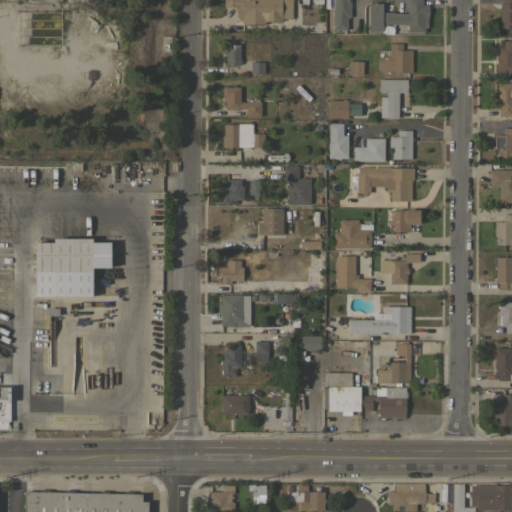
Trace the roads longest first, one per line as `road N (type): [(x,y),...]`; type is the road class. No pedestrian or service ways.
road 1 (residential): [(186,0),(179,461)]
road 2 (residential): [(458,0),(457,459)]
road 3 (tertiary): [(511,459),(251,461)]
